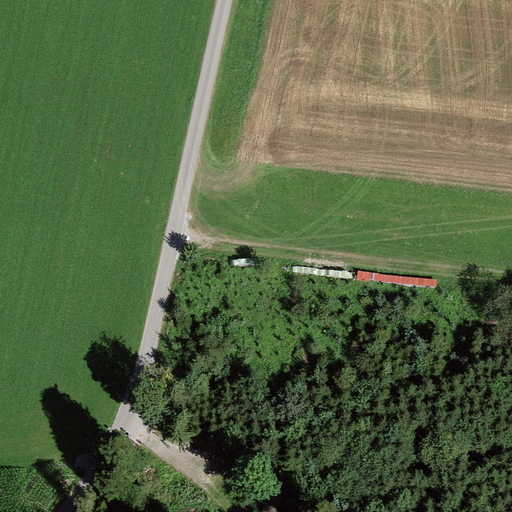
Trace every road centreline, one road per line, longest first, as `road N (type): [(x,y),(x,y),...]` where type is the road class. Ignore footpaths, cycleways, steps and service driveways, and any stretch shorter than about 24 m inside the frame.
road 1 (unclassified): [(64,511),(140,388),(223,0)]
road 2 (track): [(237,511),(119,428)]
